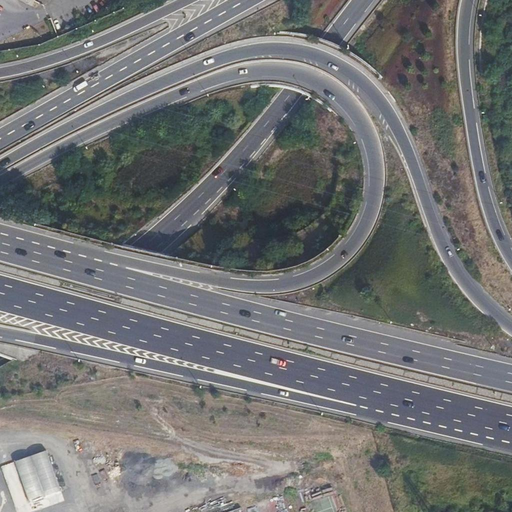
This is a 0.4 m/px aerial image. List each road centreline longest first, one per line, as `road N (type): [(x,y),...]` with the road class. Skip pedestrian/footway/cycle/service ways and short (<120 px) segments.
road 1 (motorway): [(0,183),(216,81),(286,70),(333,85),(361,119),(377,174),(371,211),(343,255),(306,280),(262,289),(164,269),(121,274)]
road 2 (motorway): [(511,327),(450,262),(406,146),(379,101),(355,74),(311,52),(266,48),(229,56),(0,166)]
road 3 (trunk): [(0,351),(205,205),(257,147),(362,0)]
road 4 (motorway): [(511,377),(121,274)]
road 5 (motorway): [(0,294),(359,391)]
road 6 (motorway): [(0,335),(330,404),(359,391)]
road 7 (unknown): [(337,460),(165,413),(60,407),(0,418)]
road 8 (trunk): [(244,0),(0,140)]
road 9 (motorway): [(511,259),(492,222),(472,136),(463,62),(467,0)]
road 10 (motorway): [(191,0),(44,64),(0,73)]
road 11 (motorway): [(359,391),(511,427)]
road 12 (motorway): [(121,274),(0,241)]
